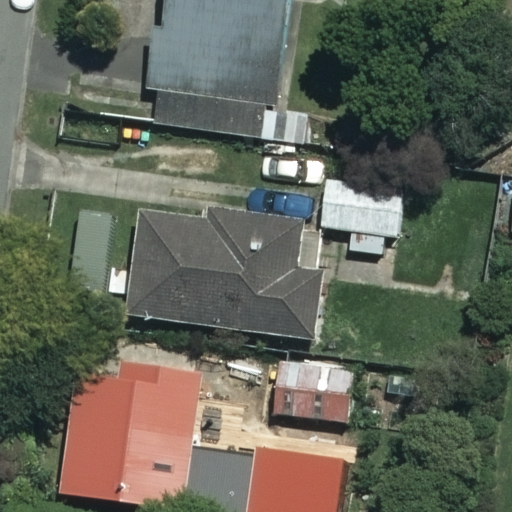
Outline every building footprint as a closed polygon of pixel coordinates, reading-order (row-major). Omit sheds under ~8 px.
[(163,0),(141,117),(260,139),(285,0),(163,0)] [(350,232),(348,251),(383,253),(384,235),(401,236),(405,187),(324,182),(321,231),(350,232)] [(298,269),(303,228),(139,205),(124,319),(399,356),(409,284),(298,269)] [(191,453),(202,368),(159,362),(156,380),(74,370),(57,497),(170,511),(230,511),(238,459),(191,453)] [(276,365),(274,418),(357,422),(359,368),(276,365)]
